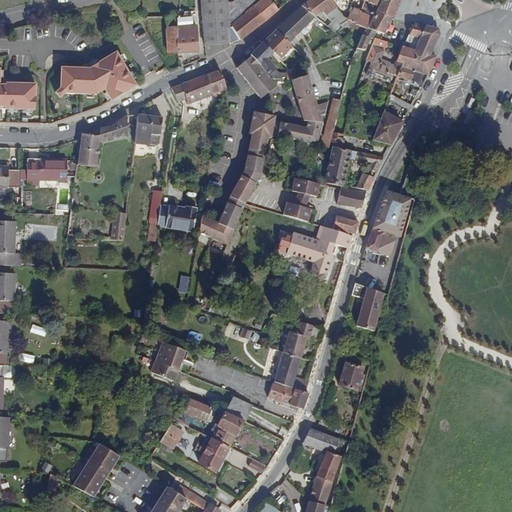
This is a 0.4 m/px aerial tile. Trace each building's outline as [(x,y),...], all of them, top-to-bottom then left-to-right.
[(260,0),(236,0),(233,3),(227,2),(226,0),(201,0),(205,46),(230,44),(230,46),(241,40),(268,20),(254,7),(258,2),(260,0)] [(265,0),(260,5),(258,2),(254,7),(268,20),(278,11),(268,0),(265,0)] [(327,0),(310,0),(300,7),(315,19),(334,34),(346,21),(329,1),(327,0)] [(327,0),(329,1),(346,21),(350,9),(352,0),(327,0)] [(361,13),(356,25),(356,26),(364,29),(372,12),(391,19),(398,0),(365,0),(365,1),(361,13)] [(300,7),(274,32),(288,45),(300,33),(304,37),(308,33),(304,29),(315,19),(300,7)] [(350,9),(346,21),(356,25),(361,13),(350,9)] [(364,29),(353,53),(351,60),(353,61),(351,64),(354,65),(356,61),(357,61),(361,51),(365,52),(370,40),(371,40),(374,32),(383,35),(391,19),(372,12),(364,29)] [(192,15),(176,16),(174,16),(178,55),(199,53),(197,44),(197,34),(193,34),(192,15)] [(168,55),(178,55),(174,16),(138,18),(141,22),(146,31),(167,30),(168,55)] [(419,40),(424,27),(413,24),(408,37),(419,40)] [(439,36),(438,32),(424,27),(419,40),(417,44),(406,40),(405,42),(403,49),(401,48),(395,63),(401,64),(396,78),(413,83),(411,86),(420,89),(426,77),(435,58),(430,56),(439,36)] [(249,57),(250,57),(259,67),(272,54),(275,57),(288,45),(274,32),(249,57)] [(388,44),(385,43),(374,39),(362,71),(367,73),(374,76),(384,80),(383,81),(388,83),(391,76),(396,78),(401,64),(395,63),(393,68),(388,66),(389,65),(380,61),(383,53),(385,53),(388,44)] [(116,52),(99,63),(92,67),(90,69),(62,68),(60,89),(65,94),(87,95),(95,95),(97,96),(105,90),(107,93),(111,99),(112,101),(136,86),(133,80),(129,74),(122,63),(119,56),(116,52)] [(259,67),(250,57),(235,69),(260,100),(275,87),(270,80),(259,67)] [(170,89),(172,92),(178,104),(186,101),(187,105),(226,90),(219,71),(170,89)] [(307,76),(290,82),(303,121),(306,122),(305,129),(297,128),(297,127),(272,122),(273,118),(252,114),(247,136),(251,136),(244,171),(240,177),(255,185),(261,176),(268,139),(269,140),(270,137),(317,146),(322,124),(307,76)] [(0,79),(0,77),(0,110),(8,110),(18,110),(24,110),(33,111),(36,111),(36,85),(6,84),(6,87),(0,87),(0,79)] [(65,94),(60,89),(56,93),(60,98),(65,94)] [(415,98),(417,93),(412,90),(409,96),(415,98)] [(467,110),(471,112),(478,97),(474,95),(467,110)] [(323,138),(321,148),(328,149),(329,148),(332,133),(340,102),(332,100),(324,133),(328,134),(327,139),(323,138)] [(389,147),(402,123),(383,112),(371,142),(389,147)] [(80,135),(80,140),(76,166),(96,169),(99,142),(123,137),(126,116),(106,129),(92,132),(91,136),(80,135)] [(161,119),(137,116),(134,144),(155,147),(156,136),(159,136),(161,119)] [(332,133),(329,148),(331,148),(342,150),(345,140),(342,140),(343,136),(342,135),(332,133)] [(342,150),(331,148),(324,184),(343,188),(349,160),(370,164),(368,171),(375,174),(379,165),(382,158),(342,150)] [(39,163),(26,163),(27,187),(38,187),(38,181),(65,181),(65,161),(39,161),(39,163)] [(7,167),(0,167),(0,189),(7,189),(7,188),(19,188),(20,171),(7,171),(7,167)] [(355,189),(367,192),(373,179),(362,175),(355,189)] [(240,177),(237,183),(252,192),(255,185),(240,177)] [(291,192),(298,194),(309,196),(316,198),(319,185),(294,180),(291,192)] [(213,224),(200,219),(198,235),(226,246),(244,205),(252,192),(237,183),(228,199),(218,225),(217,230),(212,228),(213,224)] [(336,206),(361,209),(364,195),(340,190),(336,206)] [(159,208),(161,193),(155,192),(153,207),(159,208)] [(298,194),(292,206),(303,209),(309,196),(298,194)] [(413,201),(399,196),(395,208),(381,203),(377,214),(407,224),(413,201)] [(285,203),(281,216),(305,224),(309,211),(303,209),(292,206),(285,203)] [(159,208),(157,225),(156,226),(165,227),(165,229),(193,232),(196,210),(183,209),(183,210),(168,208),(168,209),(159,208)] [(114,213),(113,224),(124,225),(125,215),(114,213)] [(332,230),(354,235),(357,223),(336,217),(332,230)] [(15,223),(0,222),(0,266),(12,267),(21,267),(21,254),(14,254),(15,223)] [(113,224),(111,241),(112,241),(122,242),(122,239),(124,225),(113,224)] [(150,224),(147,242),(154,243),(156,226),(157,225),(150,224)] [(332,245),(347,249),(350,237),(318,227),(314,242),(291,235),(285,257),(312,265),(309,276),(325,280),(332,256),(329,255),(330,253),(332,253),(333,248),(331,247),(332,245)] [(373,230),(366,250),(377,253),(381,255),(390,259),(396,239),(384,235),(385,234),(377,232),(373,230)] [(377,253),(366,250),(362,258),(376,263),(381,255),(377,253)] [(14,274),(0,274),(0,314),(12,315),(12,302),(14,302),(14,274)] [(383,294),(354,285),(351,296),(363,300),(356,327),(373,332),(383,294)] [(10,322),(0,321),(0,410),(2,411),(3,378),(7,378),(8,354),(9,354),(10,322)] [(304,324),(301,331),(321,338),(323,331),(304,324)] [(242,327),(239,336),(250,339),(253,330),(242,327)] [(289,333),(283,354),(299,359),(305,340),(319,344),(321,338),(301,331),(299,337),(289,333)] [(160,343),(153,362),(174,371),(176,371),(179,363),(180,360),(183,352),(160,343)] [(283,354),(281,353),(273,383),(293,390),(305,393),(308,382),(293,378),(299,359),(283,354)] [(174,371),(153,362),(149,373),(172,382),(176,371),(174,371)] [(362,369),(344,364),(338,386),(356,391),(362,369)] [(293,392),(272,384),(268,398),(289,406),(299,409),(302,410),(308,394),(305,393),(293,390),(293,392)] [(211,407),(190,399),(187,406),(185,405),(183,408),(186,409),(184,413),(205,421),(211,407)] [(232,399),(224,413),(242,422),(245,423),(252,407),(232,399)] [(216,410),(211,407),(205,421),(207,422),(207,421),(210,422),(216,410)] [(184,413),(178,410),(172,421),(199,434),(205,421),(184,413)] [(242,422),(224,413),(211,439),(229,448),(242,422)] [(9,419),(0,418),(0,462),(6,463),(6,450),(8,450),(9,419)] [(182,434),(169,426),(165,434),(177,441),(182,434)] [(335,448),(338,440),(309,430),(302,444),(326,453),(316,477),(308,502),(324,506),(331,483),(343,450),(335,448)] [(165,434),(160,442),(172,450),(177,441),(165,434)] [(229,448),(211,439),(206,448),(201,445),(200,447),(223,459),(224,457),(229,448)] [(99,445),(73,488),(93,499),(103,482),(94,476),(102,463),(112,469),(119,457),(99,445)] [(223,459),(200,447),(200,448),(197,452),(197,454),(202,457),(198,463),(216,473),(223,459)] [(265,467),(251,460),(248,467),(261,474),(265,467)] [(41,469),(49,473),(52,465),(45,462),(41,469)] [(94,476),(103,482),(112,469),(102,463),(94,476)] [(56,486),(48,485),(47,495),(54,496),(56,486)] [(204,511),(218,511),(220,511),(198,498),(179,486),(175,492),(194,504),(205,511),(204,511)] [(151,511),(164,511),(169,505),(179,511),(186,500),(166,488),(151,511)] [(280,511),(267,502),(261,510),(263,511),(280,511)] [(328,511),(329,507),(324,506),(308,502),(305,511),(328,511)]
